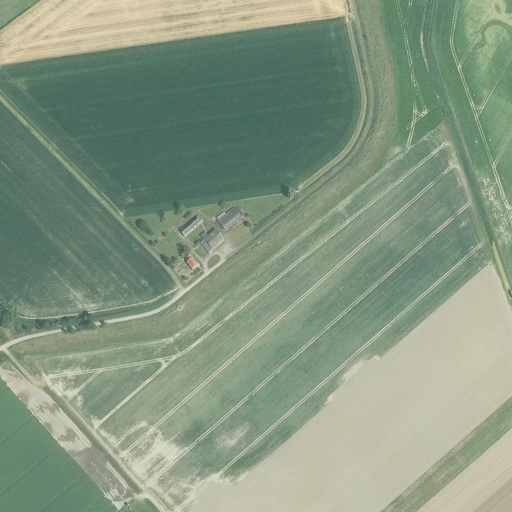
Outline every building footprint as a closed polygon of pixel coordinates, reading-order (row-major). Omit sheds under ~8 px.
[(233,209),(217,222),(224,231),(240,218),(235,212),(233,209)] [(239,209),(235,212),(240,218),(244,216),(239,209)] [(184,237),(202,221),(198,217),(184,228),(181,232),(180,232),(184,237)] [(216,247),(208,237),(205,233),(200,237),(203,241),(200,244),(208,254),(216,247)] [(197,266),(189,256),(187,258),(186,257),(185,258),(188,262),(187,264),(192,270),(197,266)]
